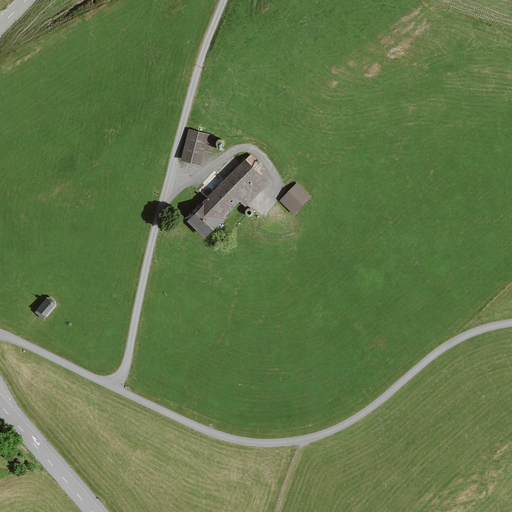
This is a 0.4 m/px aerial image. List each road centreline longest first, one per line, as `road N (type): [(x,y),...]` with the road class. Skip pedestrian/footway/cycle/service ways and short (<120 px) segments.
road 1 (track): [(113,387),(125,368),(157,218),(224,0)]
road 2 (track): [(300,441),(355,419),(439,351),(511,324)]
road 3 (track): [(113,387),(215,435),(300,441)]
road 4 (tertiary): [(93,511),(0,404)]
road 5 (track): [(0,335),(113,387)]
